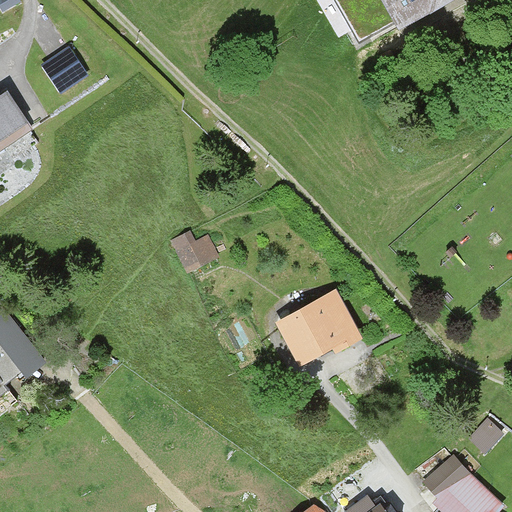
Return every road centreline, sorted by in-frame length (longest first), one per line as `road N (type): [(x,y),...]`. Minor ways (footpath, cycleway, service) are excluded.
road 1 (track): [(511,380),(451,358),(295,183),(102,0)]
road 2 (track): [(192,511),(61,375),(44,371)]
